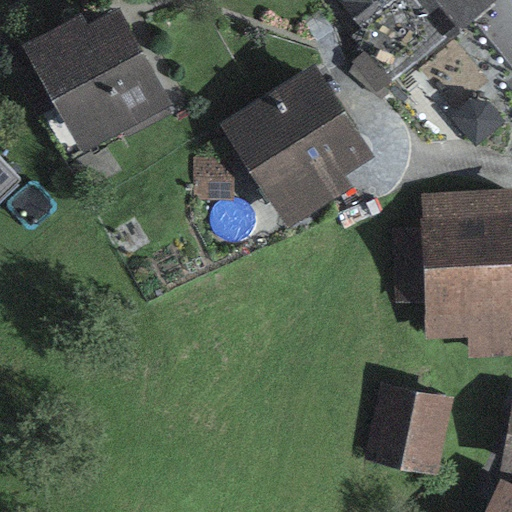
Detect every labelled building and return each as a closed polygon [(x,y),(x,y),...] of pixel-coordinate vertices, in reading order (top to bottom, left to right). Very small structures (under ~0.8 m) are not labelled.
[(121,0),(101,0),(27,39),(84,146),(174,99),(121,0)] [(346,0),(379,40),(360,55),(378,78),(395,65),(402,75),(490,5),(485,0),(346,0)] [(315,55),(225,116),(293,216),(383,155),(315,55)] [(0,160),(0,196),(18,178),(0,160)] [(511,203),(420,208),(426,338),(511,333),(511,203)] [(454,387),(384,375),(370,455),(440,467),(454,387)] [(511,398),(498,460),(511,463),(511,398)] [(511,511),(511,492),(491,483),(478,511),(511,511)]
